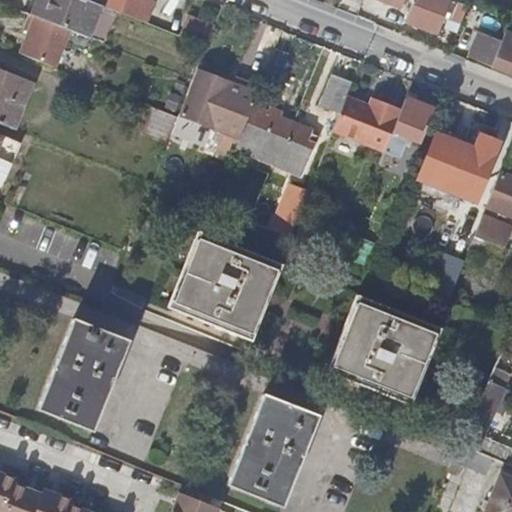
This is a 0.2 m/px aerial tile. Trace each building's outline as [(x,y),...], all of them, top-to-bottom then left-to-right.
[(90,41),(103,8),(96,5),(82,0),(35,0),(29,16),(36,19),(67,31),(90,41)] [(125,0),(98,0),(96,5),(103,8),(120,15),(125,0)] [(145,0),(125,0),(120,15),(147,26),(156,4),(145,0)] [(457,32),(467,7),(450,1),(447,0),(377,0),(397,8),(400,0),(414,0),(406,24),(436,35),(440,25),(445,12),(451,14),(445,28),(457,32)] [(440,25),(445,28),(451,14),(445,12),(440,25)] [(36,19),(29,16),(27,15),(22,30),(28,33),(20,55),(52,68),(67,31),(36,19)] [(187,18),(179,39),(205,49),(213,28),(187,18)] [(499,46),(491,69),(511,77),(511,36),(504,33),(499,46)] [(467,60),(491,69),(499,46),(482,39),(483,37),(477,34),(467,60)] [(288,55),(275,50),(266,74),(279,79),(288,55)] [(184,102),(179,116),(209,128),(228,82),(197,69),(192,82),(184,102)] [(0,125),(6,128),(14,131),(32,86),(0,73),(0,125)] [(320,106),(340,115),(346,99),(352,83),(333,75),(320,106)] [(172,97),(184,102),(192,82),(180,77),(172,97)] [(228,82),(209,128),(222,134),(241,87),(228,82)] [(222,134),(240,141),(242,135),(258,94),(241,87),(222,134)] [(333,132),(385,153),(401,111),(373,100),(369,108),(346,99),(340,115),(333,132)] [(420,144),(433,111),(405,100),(401,111),(385,153),(384,154),(399,159),(407,139),(420,144)] [(140,134),(168,145),(172,133),(178,119),(151,108),(140,134)] [(240,141),(236,151),(302,178),(314,144),(308,142),(310,136),(312,131),(293,124),(273,116),(275,111),(271,109),(269,114),(255,109),(244,136),(242,135),(240,141)] [(308,142),(314,144),(317,138),(310,136),(308,142)] [(473,150),(436,136),(418,180),(475,202),(497,145),(478,137),(473,150)] [(310,171),(316,174),(326,148),(320,146),(310,171)] [(511,178),(499,174),(487,207),(511,216),(511,178)] [(222,186),(212,210),(244,222),(254,199),(222,186)] [(293,190),(277,229),(289,234),(305,194),(293,190)] [(507,237),(479,226),(474,238),(502,249),(507,237)] [(261,305),(277,264),(203,235),(186,276),(172,311),(247,342),(261,305)] [(456,294),(463,256),(437,251),(430,289),(456,294)] [(421,368),(436,328),(362,299),(346,339),(331,376),(405,406),(421,368)] [(37,411),(93,433),(129,343),(74,321),(37,411)] [(460,446),(475,452),(508,376),(493,370),(483,393),(460,446)] [(318,418),(263,396),(228,486),(282,508),(318,418)] [(0,480),(11,454),(0,449),(0,480)] [(18,457),(11,454),(0,480),(0,495),(2,496),(16,461),(18,457)] [(44,472),(16,461),(2,496),(1,501),(28,511),(30,507),(44,472)] [(46,468),(44,472),(30,507),(42,511),(60,511),(72,484),(74,479),(46,468)] [(511,511),(511,481),(500,476),(485,511),(511,511)] [(100,495),(72,484),(60,511),(93,511),(98,499),(100,495)] [(167,511),(209,511),(212,507),(174,493),(167,511)] [(98,499),(93,511),(125,511),(126,510),(98,499)]
